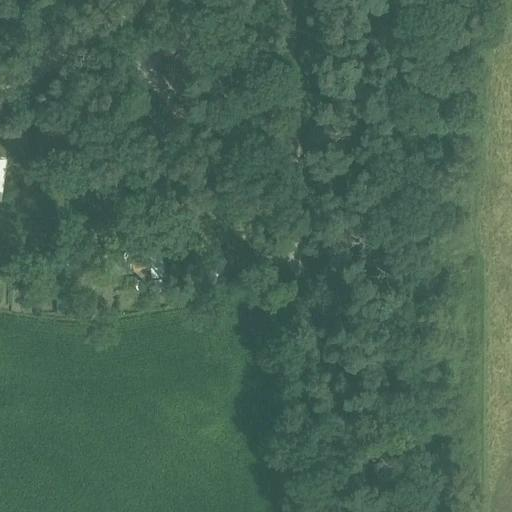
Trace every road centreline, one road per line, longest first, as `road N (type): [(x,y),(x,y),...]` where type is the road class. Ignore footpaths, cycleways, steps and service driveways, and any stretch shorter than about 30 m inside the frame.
road 1 (track): [(306,511),(289,0)]
road 2 (track): [(0,99),(139,0)]
